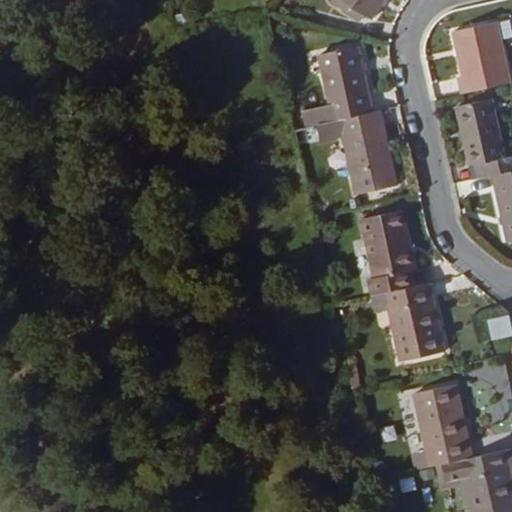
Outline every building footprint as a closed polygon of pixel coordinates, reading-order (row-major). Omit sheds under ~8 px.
[(372,13),(353,0),(339,0),(339,1),(368,20),(372,13)] [(380,18),(391,0),(353,0),(372,13),(380,18)] [(511,82),(511,22),(511,17),(467,29),(477,74),(471,75),(475,92),(511,82)] [(380,112),(362,47),(324,56),(338,108),(312,114),(316,129),(325,126),(380,112)] [(511,122),(506,97),(470,106),(485,163),(490,161),(493,175),(507,172),(511,170),(511,122)] [(410,185),(389,110),(380,112),(325,126),(328,143),(352,137),(368,195),(410,185)] [(493,175),(490,161),(485,163),(488,176),(493,175)] [(428,269),(413,210),(372,221),(386,276),(379,278),(383,294),(395,291),(425,284),(422,271),(428,269)] [(458,347),(441,280),(425,284),(395,291),(414,360),(458,347)] [(372,386),(367,365),(361,366),(366,387),(372,386)] [(487,452),(468,379),(427,390),(442,447),(431,450),(434,465),(451,461),(458,459),(487,452)] [(511,511),(511,445),(487,452),(458,459),(463,476),(484,471),(490,498),(493,511),(511,511)] [(490,498),(484,471),(463,476),(458,459),(451,461),(459,485),(476,481),(482,500),(490,498)]
